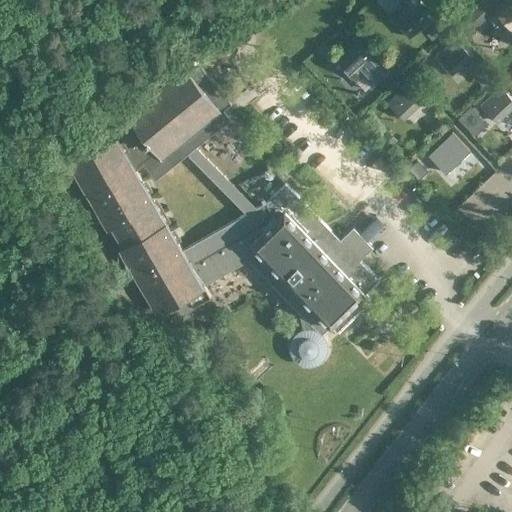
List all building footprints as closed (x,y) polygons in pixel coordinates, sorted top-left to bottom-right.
[(416,0),(404,0),(389,16),(409,37),(431,15),(416,0)] [(511,0),(506,0),(489,17),(495,23),(494,29),(504,39),(509,39),(511,36),(511,0)] [(471,56),(455,38),(436,56),(452,74),(471,56)] [(358,39),(337,58),(356,79),(363,73),(372,83),(387,69),(377,59),(358,39)] [(211,295),(204,285),(248,259),(300,313),(304,329),(298,332),(293,337),(290,344),(291,351),(294,357),(299,362),(305,365),(313,364),(320,361),(325,355),(327,348),(326,340),(322,334),(331,325),(335,329),(369,297),(365,293),(380,279),(379,278),(378,278),(360,260),(373,247),(368,242),(359,233),(353,227),(340,240),(285,183),(269,198),(270,199),(260,204),(255,207),(245,213),(183,250),(135,168),(143,162),(156,177),(184,154),(193,146),(228,118),(221,110),(230,102),(231,103),(232,103),(215,82),(200,63),(188,73),(184,68),(179,72),(180,73),(133,112),(132,110),(127,114),(128,115),(109,130),(113,135),(101,145),(98,140),(91,146),(94,151),(71,164),(108,227),(112,224),(125,247),(121,249),(158,311),(180,298),(186,308),(185,309),(185,310),(211,295)] [(388,101),(404,119),(423,101),(407,84),(388,101)] [(498,122),(511,108),(511,98),(500,86),(481,104),(498,122)] [(433,150),(450,167),(469,149),(452,132),(433,150)] [(193,146),(184,154),(245,213),(255,207),(193,146)] [(376,216),(359,233),(368,242),(385,225),(376,216)]
